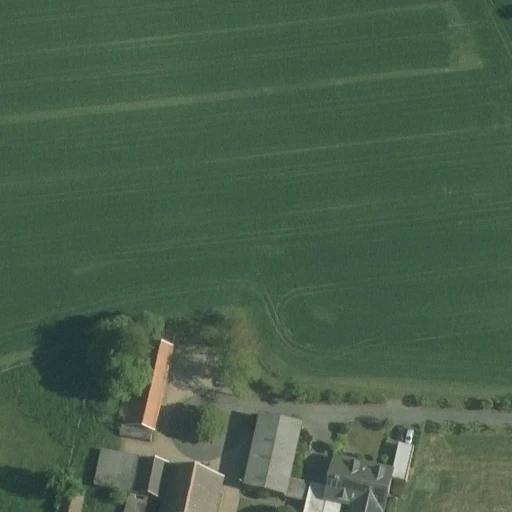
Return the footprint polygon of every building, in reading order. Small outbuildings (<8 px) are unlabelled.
[(175,333),(155,336),(153,348),(142,345),(121,440),(151,446),(175,333)] [(237,348),(239,347),(240,344),(240,341),(238,339),(236,338),(233,338),(231,339),(229,342),(230,345),(231,347),(234,348),(237,348)] [(262,420),(245,492),(285,502),(302,430),(262,420)] [(161,511),(216,511),(223,482),(104,455),(96,490),(129,498),(151,503),(163,505),(161,511)] [(385,511),(393,479),(335,466),(329,492),(326,504),(328,504),(354,510),(353,511),(385,511)] [(326,504),(329,492),(301,486),(297,504),(307,507),(305,511),(325,511),(328,504),(326,504)] [(80,511),(83,498),(65,495),(61,511),(80,511)] [(149,511),(151,503),(129,498),(126,511),(149,511)]
